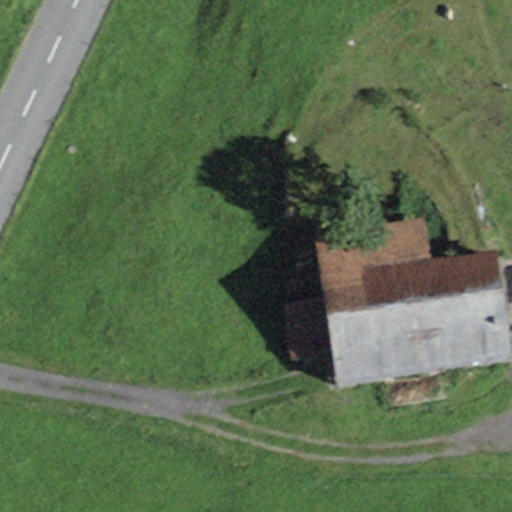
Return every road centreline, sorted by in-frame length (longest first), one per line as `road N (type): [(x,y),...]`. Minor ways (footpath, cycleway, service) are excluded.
road 1 (track): [(0,373),(346,455),(511,440)]
road 2 (tertiary): [(0,171),(85,0)]
road 3 (track): [(511,157),(468,0)]
